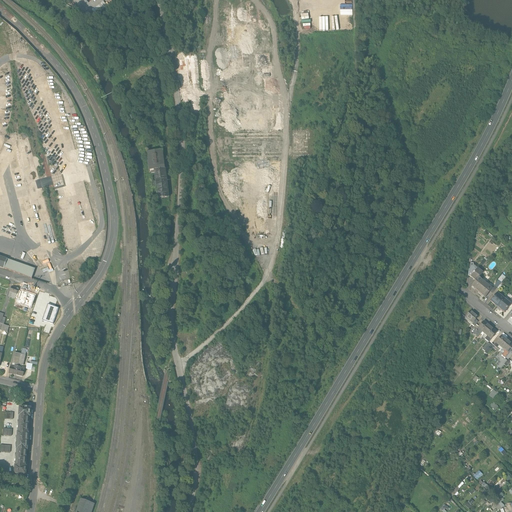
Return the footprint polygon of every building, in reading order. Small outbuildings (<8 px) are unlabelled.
[(268,24),(226,26),(231,132),(280,130),(278,89),(271,89),(268,24)] [(185,60),(177,61),(181,91),(181,93),(187,92),(187,90),(190,89),(185,60)] [(162,151),(147,153),(149,172),(154,171),(156,183),(152,183),(152,188),(156,187),(157,194),(155,194),(156,199),(168,198),(165,169),(162,151)] [(263,162),(242,163),(242,168),(234,169),(234,181),(243,180),(244,199),(264,198),(263,162)] [(264,198),(244,199),(245,236),(266,235),(264,198)] [(35,269),(7,260),(4,269),(32,279),(35,269)] [(482,273),(477,269),(476,271),(471,277),(476,281),(472,285),(475,288),(474,289),(478,292),(484,284),(481,282),(482,281),(478,278),(482,273)] [(488,287),(484,284),(478,292),(482,295),(483,294),(486,297),(492,289),(489,286),(488,287)] [(19,289),(12,286),(8,296),(15,299),(15,297),(16,297),(19,289)] [(25,291),(19,289),(16,297),(19,298),(19,297),(23,298),(24,296),(23,295),(25,291)] [(496,295),(495,296),(490,302),(495,305),(498,307),(504,299),(501,297),(499,298),(496,295)] [(504,299),(498,307),(500,309),(504,313),(511,305),(504,299)] [(48,305),(43,321),(53,324),(58,308),(48,305)] [(478,318),(470,311),(465,318),(472,325),(476,321),(478,318)] [(490,327),(483,322),(478,329),(482,333),(483,333),(484,334),(490,327)] [(4,325),(0,323),(0,330),(7,332),(9,326),(4,325)] [(490,327),(484,334),(487,336),(491,340),(497,332),(490,327)] [(482,333),(478,329),(473,334),(477,337),(481,333),(482,334),(482,333)] [(508,342),(501,336),(496,343),(499,346),(502,349),(508,342)] [(511,349),(511,344),(508,342),(502,349),(504,350),(509,354),(511,349)] [(485,352),(484,353),(487,355),(494,346),(491,344),(490,345),(485,352)] [(15,366),(11,365),(9,374),(16,375),(21,354),(15,353),(12,363),(15,364),(15,366)] [(21,354),(16,375),(22,377),(25,368),(21,367),(21,365),(23,366),(25,355),(21,354)] [(24,408),(20,408),(19,417),(19,424),(19,426),(18,433),(17,440),(18,440),(18,443),(17,443),(16,450),(17,450),(16,457),(16,459),(15,466),(14,475),(19,476),(22,476),(26,476),(26,467),(27,451),(28,434),(29,418),(30,418),(31,409),(27,408),(24,408)] [(81,501),(77,511),(88,511),(91,504),(81,501)]
